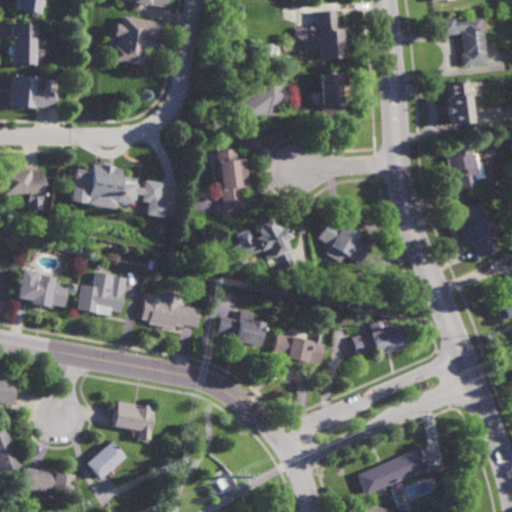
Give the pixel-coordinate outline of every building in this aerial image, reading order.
[(39,0),(38,13),(14,9),(14,0),(39,0)] [(163,0),(163,6),(144,4),(144,5),(139,5),(138,9),(129,8),(130,2),(120,1),(120,0),(163,0)] [(335,29),(341,28),(343,58),(318,60),(317,50),(312,51),(312,41),(308,42),(307,26),(315,26),(314,12),(333,10),(335,29)] [(454,19),(478,17),(482,64),(458,66),(457,54),(460,53),(457,32),(455,32),(455,33),(437,35),(436,17),(453,15),(454,19)] [(157,39),(142,37),(139,53),(141,53),(139,66),(110,61),(112,47),(108,46),(110,34),(112,34),(114,24),(119,25),(120,16),(160,23),(157,39)] [(37,40),(33,40),(33,50),(42,50),(42,64),(33,64),(33,66),(10,65),(11,23),(37,24),(37,40)] [(340,103),(344,103),(345,120),(329,121),(328,119),(321,120),(319,74),(344,73),(344,86),(339,87),(340,103)] [(264,116),(264,115),(243,130),(227,108),(272,75),(288,98),(264,116)] [(26,78),(26,77),(30,77),(30,78),(34,78),(33,90),(52,91),(51,108),(32,107),(32,108),(9,107),(11,77),(26,78)] [(466,123),(444,126),(443,116),(441,116),(440,106),(443,106),(442,97),(445,97),(443,83),(462,81),(466,123)] [(471,163),(477,163),(479,179),(472,179),(473,186),(451,189),(449,178),(445,179),(442,158),(446,157),(444,146),(467,143),(471,163)] [(234,160),(242,159),(245,188),(237,189),(239,203),(221,205),(214,151),(232,149),(234,160)] [(108,167),(111,167),(111,169),(117,170),(116,178),(132,180),(131,185),(135,185),(134,188),(140,190),(141,182),(159,184),(156,202),(163,204),(161,218),(142,215),(144,203),(138,202),(139,196),(133,195),(132,202),(129,201),(129,205),(113,202),(111,211),(82,206),(83,204),(67,202),(72,171),(87,173),(88,165),(95,167),(96,165),(98,166),(99,162),(108,163),(108,167)] [(41,195),(42,195),(42,198),(41,198),(41,202),(38,202),(39,207),(28,208),(28,203),(26,203),(25,195),(0,196),(0,172),(40,170),(42,187),(41,187),(41,195)] [(482,220),(490,217),(496,231),(487,235),(493,251),(473,259),(467,244),(462,246),(455,228),(460,226),(454,211),(475,203),(482,220)] [(278,226),(277,229),(284,226),(289,238),(282,241),(292,264),(276,271),(271,259),(264,261),(260,251),(258,252),(258,251),(234,261),(229,249),(238,245),(234,235),(247,230),(248,233),(249,232),(252,239),(254,238),(254,239),(258,238),(256,232),(259,231),(257,225),(261,223),(260,222),(263,221),(264,222),(269,220),(271,226),(272,223),(278,226)] [(338,228),(340,225),(357,236),(354,241),(366,249),(356,266),(341,257),(337,263),(322,254),(327,247),(314,239),(326,220),(338,228)] [(30,272),(35,273),(33,282),(36,283),(37,276),(53,279),(52,283),(58,284),(58,287),(66,288),(62,308),(48,306),(47,310),(28,306),(29,302),(15,299),(20,270),(24,271),(24,269),(31,270),(30,272)] [(73,310),(106,316),(107,311),(117,313),(123,277),(91,272),(89,286),(77,284),(73,310)] [(511,316),(503,321),(502,320),(499,321),(489,300),(510,290),(506,280),(511,277),(511,316)] [(74,292),(66,291),(67,283),(75,285),(74,292)] [(176,306),(198,310),(194,329),(180,326),(179,328),(172,326),(171,329),(146,324),(146,321),(137,320),(142,293),(160,297),(161,292),(178,295),(176,306)] [(249,322),(261,324),(256,349),(231,343),(232,337),(214,333),(217,317),(235,321),(237,310),(251,312),(249,322)] [(383,331),(397,327),(403,349),(373,357),(372,352),(353,357),(348,337),(369,332),(367,323),(381,320),(383,331)] [(316,365),(303,362),(302,365),(283,361),(284,357),(269,353),(274,334),(320,346),(316,365)] [(9,403),(0,401),(0,379),(13,382),(9,403)] [(140,404),(140,403),(143,403),(143,404),(151,406),(145,438),(134,437),(136,429),(110,424),(114,399),(140,404)] [(18,464),(0,471),(0,426),(3,425),(18,464)] [(112,444),(113,444),(115,447),(114,447),(121,455),(95,477),(82,461),(108,440),(112,444)] [(362,494),(353,474),(416,446),(425,466),(362,494)] [(173,459),(167,457),(168,456),(165,455),(166,451),(169,451),(170,449),(176,451),(173,459)] [(70,472),(66,493),(21,486),(24,467),(38,469),(38,467),(70,472)]
